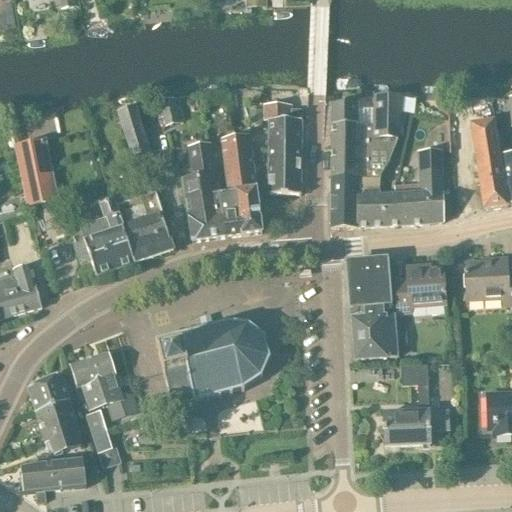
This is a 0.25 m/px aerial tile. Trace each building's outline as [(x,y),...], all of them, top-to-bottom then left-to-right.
[(63,0),(65,10),(75,8),(74,0),(63,0)] [(282,9),(281,0),(271,0),(272,9),(282,9)] [(11,5),(2,6),(3,15),(12,14),(11,5)] [(332,107),(332,179),(380,179),(380,177),(388,165),(398,141),(402,98),(374,97),(373,137),(367,137),(367,126),(356,126),(356,107),(332,107)] [(179,126),(174,101),(159,104),(165,129),(179,126)] [(290,107),(263,106),(263,123),(269,123),(269,142),(280,143),(280,146),(300,148),(301,115),(298,112),(290,112),(290,107)] [(132,160),(149,155),(135,111),(118,116),(132,160)] [(263,126),(263,111),(249,111),(249,126),(263,126)] [(508,208),(508,207),(501,159),(495,123),(470,126),(483,209),(486,212),(508,208)] [(249,137),(235,139),(239,172),(236,172),(239,194),(256,191),(249,137)] [(228,195),(218,196),(225,239),(241,237),(236,194),(239,194),(236,172),(239,172),(235,139),(233,139),(221,141),(223,158),(228,195)] [(27,196),(53,191),(43,142),(17,147),(27,196)] [(280,143),(269,142),(268,196),(299,197),(300,148),(280,146),(280,143)] [(193,182),(183,183),(186,200),(217,196),(209,146),(190,148),(189,148),(193,182)] [(383,197),(384,228),(428,227),(442,225),(441,154),(418,154),(419,187),(402,188),(402,196),(383,197)] [(511,157),(501,159),(508,207),(511,205),(511,157)] [(332,231),(356,230),(356,200),(364,199),(364,193),(379,193),(380,179),(332,179),(332,231)] [(236,194),(241,237),(261,235),(256,191),(239,194),(236,194)] [(378,197),(379,193),(364,193),(364,199),(356,200),(356,230),(384,228),(383,197),(378,197)] [(116,210),(135,266),(174,252),(154,196),(116,210)] [(218,196),(217,196),(186,200),(191,244),(225,239),(218,196)] [(97,279),(135,266),(116,210),(113,202),(99,207),(104,221),(80,229),(84,242),(83,242),(85,246),(76,249),(82,266),(91,262),(97,279)] [(503,308),(511,307),(511,282),(508,282),(507,261),(492,261),(492,265),(466,266),(466,274),(465,274),(468,303),(503,303),(503,308)] [(368,307),(369,318),(369,320),(383,319),(382,311),(393,310),(389,263),(348,266),(351,308),(368,307)] [(410,309),(445,307),(443,270),(423,272),(422,267),(408,268),(408,280),(396,281),(398,315),(411,314),(410,309)] [(0,321),(41,310),(29,268),(14,272),(15,279),(0,283),(0,321)] [(245,328),(228,325),(228,323),(225,324),(225,326),(216,329),(216,326),(213,327),(211,318),(202,320),(204,329),(200,330),(201,333),(192,335),(191,332),(188,332),(189,336),(180,338),(179,335),(176,336),(177,339),(170,341),(170,338),(165,339),(166,342),(159,344),(158,341),(155,341),(172,408),(193,402),(194,406),(197,405),(196,402),(205,399),(206,403),(209,402),(208,399),(217,396),(218,400),(221,399),(220,395),(229,393),(230,396),(234,396),(233,392),(241,390),(241,393),(245,393),(244,389),(260,378),(260,380),(263,380),(262,375),(268,363),(271,362),(270,358),(268,359),(263,342),(266,341),(265,338),(261,339),(249,329),(250,326),(246,325),(245,328)] [(383,320),(383,319),(369,320),(369,318),(361,319),(361,321),(353,322),(356,362),(395,359),(392,319),(383,320)] [(107,356),(70,369),(78,391),(82,390),(90,414),(107,408),(112,422),(138,413),(132,396),(129,397),(128,396),(125,397),(122,398),(119,390),(121,386),(119,379),(115,378),(107,356)] [(401,389),(428,388),(427,368),(401,369),(401,389)] [(29,390),(37,414),(69,403),(67,399),(73,398),(70,388),(64,389),(60,376),(29,390)] [(511,396),(489,398),(490,437),(511,436),(511,396)] [(76,425),(69,403),(37,414),(44,436),(76,425)] [(99,456),(112,451),(99,414),(87,418),(99,456)] [(382,417),(383,447),(383,449),(430,447),(429,432),(449,432),(448,414),(382,417)] [(76,425),(44,436),(47,448),(51,447),(56,458),(81,451),(79,436),(76,425)] [(47,458),(37,459),(37,467),(48,466),(47,458)] [(37,467),(20,469),(21,472),(21,497),(36,495),(37,505),(46,504),(45,494),(84,490),(86,490),(83,462),(48,466),(37,467)]
